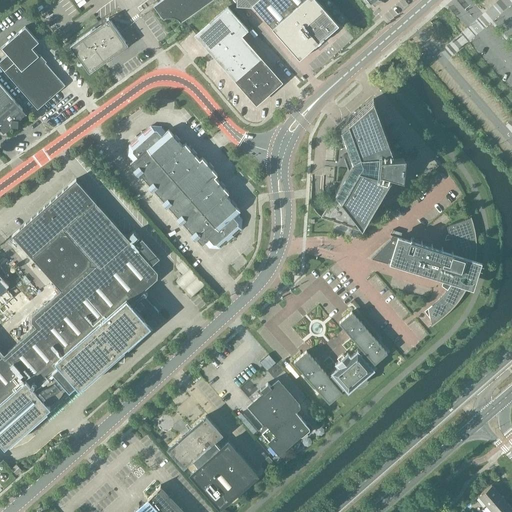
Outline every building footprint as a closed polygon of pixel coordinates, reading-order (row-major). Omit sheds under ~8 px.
[(180,21),(180,22),(210,0),(161,0),(154,5),(164,19),(165,18),(166,18),(167,17),(169,17),(171,17),(172,17),(173,17),(174,17),(175,17),(177,18),(178,19),(179,20),(180,21)] [(252,0),(252,6),(299,59),(318,43),(339,26),(315,0),(252,0)] [(196,34),(216,57),(241,36),(248,30),(228,7),(196,34)] [(70,46),(89,72),(128,45),(109,18),(70,46)] [(2,47),(8,54),(0,60),(0,65),(38,109),(58,91),(59,78),(32,47),(39,41),(26,26),(2,47)] [(241,36),(216,57),(248,93),(249,94),(250,95),(251,96),(253,97),(254,98),(256,98),(258,98),(260,98),(262,98),(263,97),(264,96),(265,95),(266,94),(281,82),(241,36)] [(26,113),(0,82),(0,128),(4,133),(11,126),(15,126),(18,123),(19,120),(26,113)] [(335,192),(320,225),(354,243),(362,228),(394,172),(404,175),(410,156),(397,152),(377,95),(340,129),(349,154),(344,156),(348,168),(335,192)] [(205,242),(209,248),(220,248),(242,229),(242,219),(238,213),(240,211),(226,195),(229,193),(215,176),(217,174),(202,157),(200,159),(185,143),(183,145),(169,129),(166,132),(161,126),(151,126),(129,145),(128,155),(133,161),(130,163),(202,245),(205,242)] [(0,441),(5,447),(40,416),(50,407),(49,405),(50,403),(51,403),(52,403),(53,403),(53,402),(54,402),(55,401),(56,401),(57,400),(58,399),(59,398),(60,397),(61,396),(61,395),(62,395),(62,394),(62,393),(62,392),(68,388),(69,390),(108,356),(120,357),(120,345),(127,345),(127,339),(148,320),(159,311),(142,292),(157,278),(158,272),(151,265),(159,258),(142,239),(134,245),(76,179),(68,186),(40,211),(13,235),(12,236),(13,236),(33,259),(40,252),(64,231),(89,259),(90,260),(89,265),(40,309),(32,316),(32,320),(32,322),(36,327),(4,354),(0,349),(0,441)] [(482,261),(476,259),(476,258),(477,253),(477,247),(477,245),(477,242),(477,240),(476,239),(476,237),(476,232),(475,230),(474,227),(471,217),(447,226),(450,239),(452,238),(452,253),(442,250),(443,248),(442,247),(441,250),(432,247),(433,244),(432,244),(431,247),(422,244),(422,241),(421,244),(411,241),(412,238),(411,238),(410,240),(391,234),(391,235),(392,235),(391,239),(372,259),(402,267),(435,276),(435,275),(445,279),(445,278),(454,280),(451,285),(447,292),(441,298),(434,304),(429,309),(431,320),(432,324),(431,325),(432,325),(433,324),(436,322),(438,320),(439,319),(441,318),(442,317),(444,316),(445,315),(446,314),(448,312),(449,311),(450,310),(452,309),(453,308),(454,306),(456,304),(457,302),(458,301),(459,300),(460,299),(461,298),(461,297),(462,295),(463,294),(464,292),(465,291),(466,289),(467,288),(468,287),(473,289),(482,261)] [(185,258),(176,266),(183,275),(192,267),(185,258)] [(336,362),(335,363),(336,364),(339,367),(332,372),(331,373),(332,374),(329,377),(306,351),(294,361),(329,402),(342,391),(341,391),(345,387),(348,391),(347,391),(348,392),(349,391),(356,385),(359,386),(363,385),(365,383),(367,379),(366,376),(373,370),(374,370),(374,369),(374,368),(373,369),(370,365),(374,362),(375,363),(387,352),(352,311),(340,322),(362,348),(358,351),(357,350),(357,351),(351,356),(348,353),(348,352),(347,353),(336,363),(336,362)] [(268,354),(259,362),(266,369),(275,362),(268,354)] [(262,433),(282,456),(293,439),(298,435),(299,437),(306,431),(308,433),(312,430),(313,429),(313,428),(313,427),(313,426),(313,425),(312,425),(312,424),(308,420),(306,422),(296,411),(299,408),(299,407),(300,407),(300,406),(300,405),(299,404),(278,380),(271,386),(268,382),(260,389),(263,393),(249,405),(269,427),(262,433)] [(222,435),(206,416),(168,448),(185,468),(192,462),(198,468),(190,474),(220,508),(258,475),(228,441),(220,448),(214,442),(222,435)] [(272,458),(277,464),(282,460),(277,454),(272,458)] [(17,465),(12,469),(17,475),(22,470),(17,465)] [(479,496),(487,505),(500,494),(492,485),(479,496)] [(184,511),(160,486),(147,498),(149,500),(134,511),(184,511)] [(497,511),(508,503),(500,494),(487,505),(492,511),(491,511),(497,511)] [(511,511),(511,507),(508,503),(497,511),(511,511)]
